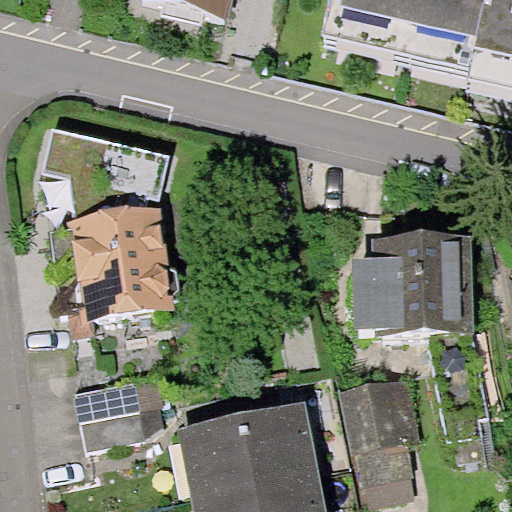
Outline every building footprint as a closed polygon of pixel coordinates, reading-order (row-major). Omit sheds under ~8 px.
[(140,0),(140,3),(231,31),(239,0),(140,0)] [(511,0),(324,0),(317,31),(322,55),(476,89),(475,98),(511,105),(511,0)] [(165,224),(67,246),(90,345),(188,322),(165,224)] [(475,255),(381,260),(387,354),(481,349),(475,255)] [(408,392),(339,404),(351,469),(419,456),(408,392)] [(326,511),(308,420),(186,444),(199,511),(326,511)]
